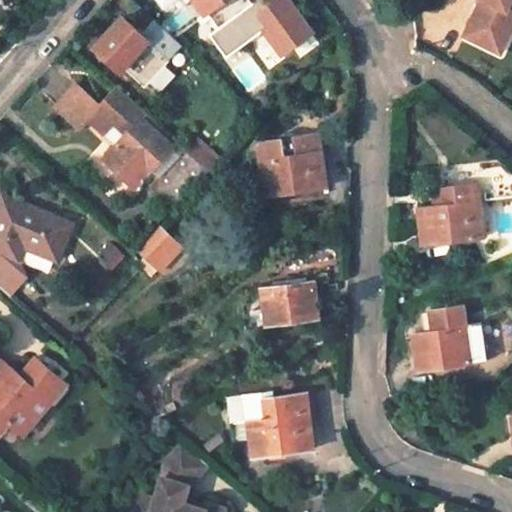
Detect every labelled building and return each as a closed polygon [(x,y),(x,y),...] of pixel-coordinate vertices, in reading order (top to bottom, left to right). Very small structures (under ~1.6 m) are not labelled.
[(200,0),(209,13),(226,0),(200,0)] [(226,0),(209,13),(220,27),(212,33),(229,56),(266,29),(284,53),(314,30),(291,0),(226,0)] [(511,0),(480,0),(466,32),(496,47),(507,25),(500,22),(508,6),(511,8),(511,0)] [(496,47),(502,49),(511,28),(511,8),(508,6),(500,22),(507,25),(496,47)] [(147,85),(185,44),(155,17),(141,31),(123,14),(109,29),(94,43),(99,48),(122,70),(126,66),(147,85)] [(58,104),(81,125),(91,114),(107,129),(114,124),(125,136),(105,157),(136,185),(179,138),(118,84),(101,103),(78,82),(58,104)] [(262,158),(323,148),(322,138),(314,132),(295,135),(297,142),(286,144),(285,136),(267,140),(260,148),(262,158)] [(211,168),(188,146),(152,186),(175,206),(211,168)] [(262,158),(267,194),(328,184),(323,148),(262,158)] [(436,204),(416,206),(420,244),(486,235),(478,183),(442,187),(443,203),(436,204)] [(434,189),(436,204),(443,203),(442,187),(434,189)] [(2,193),(0,197),(0,282),(10,291),(26,271),(19,257),(25,244),(59,256),(73,221),(2,193)] [(163,228),(143,249),(162,268),(181,247),(163,228)] [(315,279),(262,288),(267,322),(320,314),(315,279)] [(484,357),(479,321),(465,323),(461,302),(430,308),(432,329),(410,331),(414,368),(484,357)] [(128,376),(102,353),(90,360),(117,382),(128,376)] [(0,354),(0,392),(20,372),(0,354)] [(28,380),(45,362),(39,357),(23,375),(28,380)] [(52,391),(63,379),(45,362),(28,380),(23,375),(20,372),(0,392),(0,435),(0,436),(12,423),(25,435),(52,405),(52,391)] [(52,391),(52,405),(70,385),(63,379),(52,391)] [(245,405),(247,417),(253,454),(315,446),(306,390),(263,396),(245,405)] [(224,511),(226,510),(208,503),(206,509),(186,503),(191,487),(208,465),(182,444),(166,465),(155,501),(138,496),(132,511),(224,511)]
